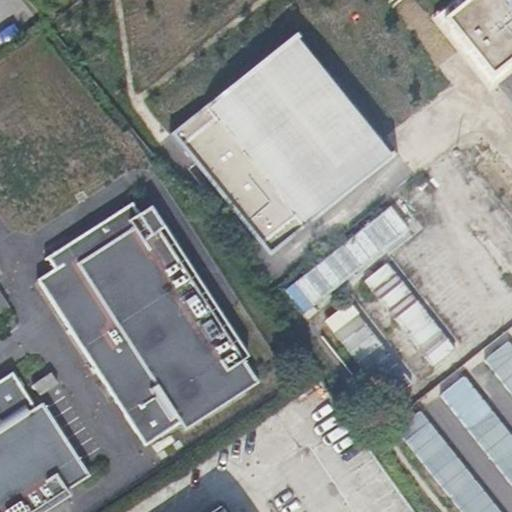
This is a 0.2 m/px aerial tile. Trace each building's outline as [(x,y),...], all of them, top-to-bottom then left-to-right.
[(511,0),(463,0),(443,17),(494,79),(511,64),(511,0)] [(390,157),(293,37),(202,107),(213,121),(183,146),(259,242),(290,217),(301,228),(390,157)] [(252,387),(155,235),(165,228),(150,205),(140,210),(133,200),(38,259),(48,274),(36,281),(121,416),(127,413),(139,433),(163,418),(175,438),(252,387)] [(404,390),(459,350),(386,250),(422,224),(404,200),(286,286),(308,317),(341,292),(348,302),(326,318),(375,384),(391,372),(404,390)] [(453,246),(500,319),(511,311),(511,279),(479,229),(453,246)] [(511,343),(492,355),(511,388),(511,343)] [(42,395),(60,385),(53,372),(35,383),(42,395)] [(0,511),(28,511),(84,476),(38,402),(31,407),(11,377),(0,385),(0,511)] [(406,511),(313,382),(232,437),(263,484),(278,474),(302,510),(298,511),(406,511)]
